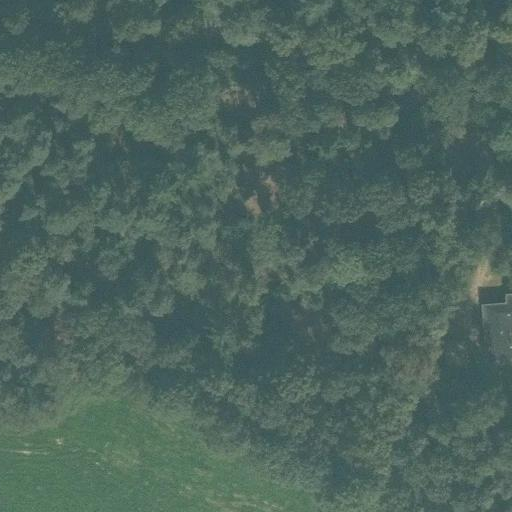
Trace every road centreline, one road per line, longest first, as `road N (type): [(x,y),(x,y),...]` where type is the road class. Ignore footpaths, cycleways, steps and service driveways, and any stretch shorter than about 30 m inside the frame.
road 1 (tertiary): [(511,40),(0,15)]
road 2 (track): [(0,272),(430,511)]
